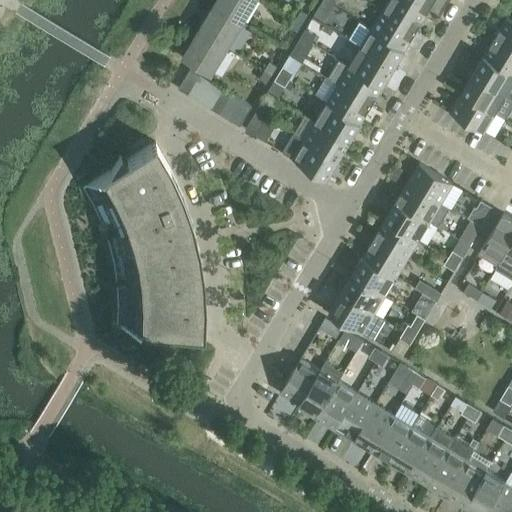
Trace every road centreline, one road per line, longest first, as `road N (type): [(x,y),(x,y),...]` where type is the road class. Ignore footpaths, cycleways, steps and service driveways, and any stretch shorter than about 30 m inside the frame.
road 1 (residential): [(254,364),(216,341),(211,242),(170,127),(176,110)]
road 2 (residential): [(403,511),(233,410),(254,364)]
road 3 (residential): [(351,213),(176,110)]
road 4 (residential): [(254,364),(351,213)]
road 5 (residential): [(402,121),(476,0)]
road 6 (residential): [(511,184),(402,121)]
